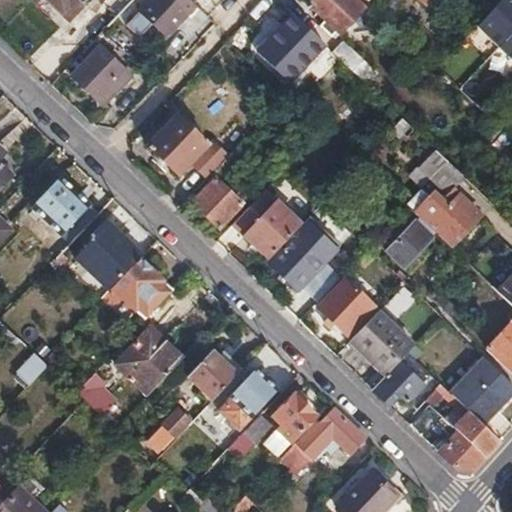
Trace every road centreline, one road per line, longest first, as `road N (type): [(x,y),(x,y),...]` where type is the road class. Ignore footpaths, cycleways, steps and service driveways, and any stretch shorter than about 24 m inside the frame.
road 1 (residential): [(111,154),(465,507)]
road 2 (unclassified): [(111,154),(260,0)]
road 3 (residential): [(0,49),(111,154)]
